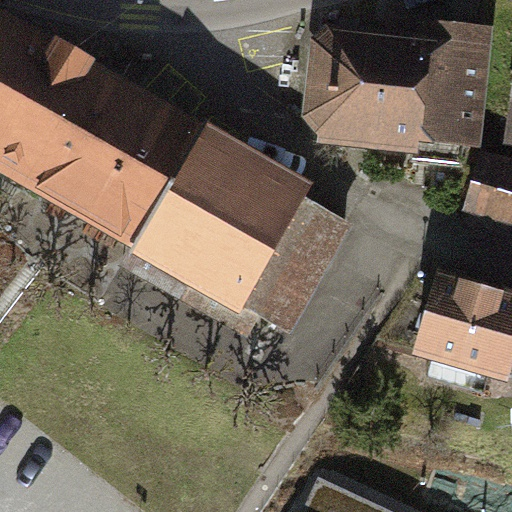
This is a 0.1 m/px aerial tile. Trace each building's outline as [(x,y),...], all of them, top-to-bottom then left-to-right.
[(0,14),(0,175),(241,318),(246,309),(290,335),(346,224),(305,201),(314,183),(0,14)] [(328,24),(311,41),(303,121),(319,147),(423,157),(424,146),(483,151),(495,27),(428,21),(427,34),(328,24)] [(511,168),(483,160),(469,209),(511,220),(511,168)] [(511,336),(511,292),(427,261),(399,340),(498,376),(511,336)] [(399,511),(315,473),(297,511),(399,511)]
